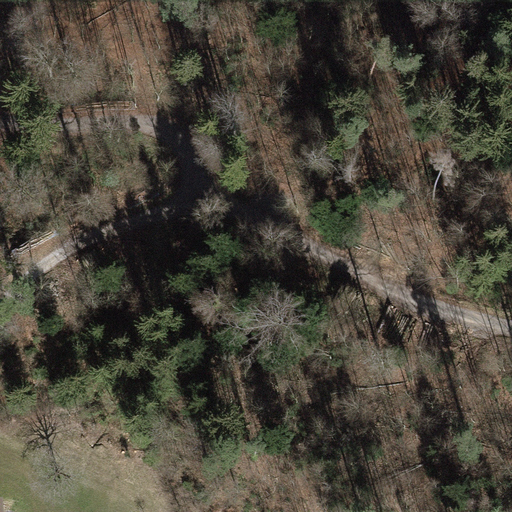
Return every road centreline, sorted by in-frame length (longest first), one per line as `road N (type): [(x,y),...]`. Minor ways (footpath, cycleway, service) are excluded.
road 1 (track): [(511,323),(382,287),(262,218),(204,199),(186,147),(149,123),(0,117)]
road 2 (track): [(204,199),(102,233),(33,270),(0,310)]
